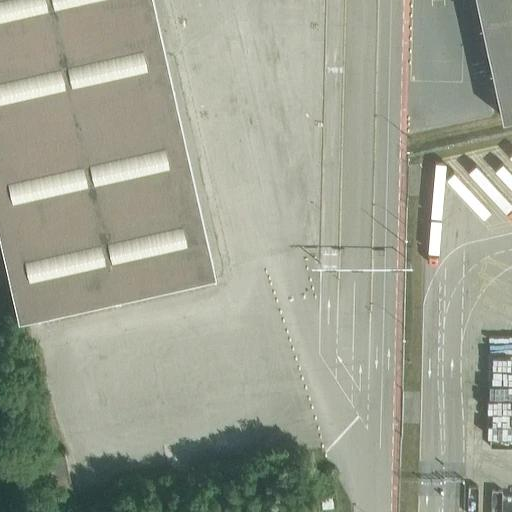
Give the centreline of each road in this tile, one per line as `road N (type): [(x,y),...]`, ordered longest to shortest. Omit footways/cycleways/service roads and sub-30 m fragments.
road 1 (unknown): [(377,491),(286,224),(237,0)]
road 2 (unclassified): [(371,511),(389,0)]
road 3 (unknown): [(446,511),(450,327),(466,288),(499,249),(511,246)]
